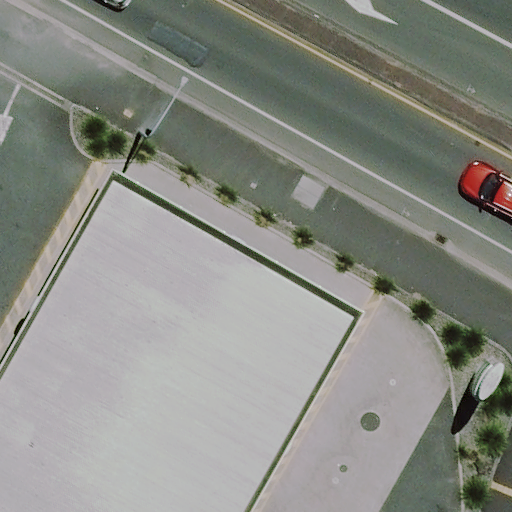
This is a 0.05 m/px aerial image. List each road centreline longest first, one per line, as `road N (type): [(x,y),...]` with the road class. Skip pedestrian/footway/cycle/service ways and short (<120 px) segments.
road 1 (unknown): [(359,511),(409,393),(407,379),(0,174)]
road 2 (trunk): [(234,0),(511,145)]
